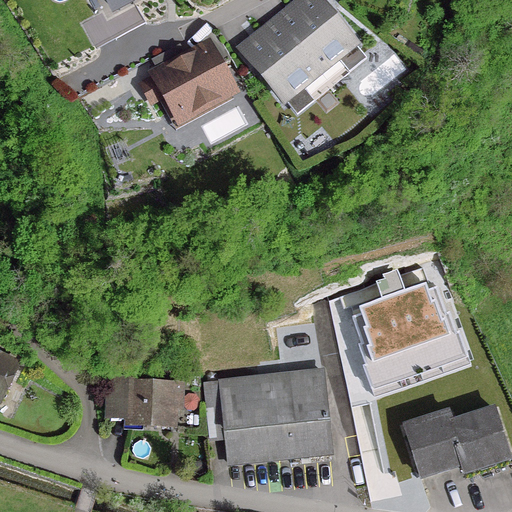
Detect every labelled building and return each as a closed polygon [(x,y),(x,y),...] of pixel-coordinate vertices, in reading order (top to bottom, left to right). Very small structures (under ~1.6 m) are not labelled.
[(106,0),(112,10),(130,0),(106,0)] [(286,11),(274,21),(317,74),(335,60),(347,75),(365,61),(315,0),(308,0),(289,15),(286,11)] [(300,88),(317,74),(274,21),(262,31),(265,34),(242,53),(295,118),(312,103),(300,88)] [(226,91),(205,52),(142,87),(151,103),(166,95),(178,117),(226,91)] [(144,276),(144,290),(159,290),(159,276),(144,276)] [(437,282),(348,314),(375,388),(464,356),(437,282)] [(0,401),(17,366),(0,357),(0,401)] [(320,374),(219,385),(227,465),(329,454),(320,374)] [(110,380),(108,411),(128,412),(128,425),(170,427),(171,401),(177,401),(178,387),(131,385),(131,381),(110,380)] [(417,477),(458,464),(461,473),(508,457),(494,412),(448,427),(445,418),(403,432),(417,477)]
